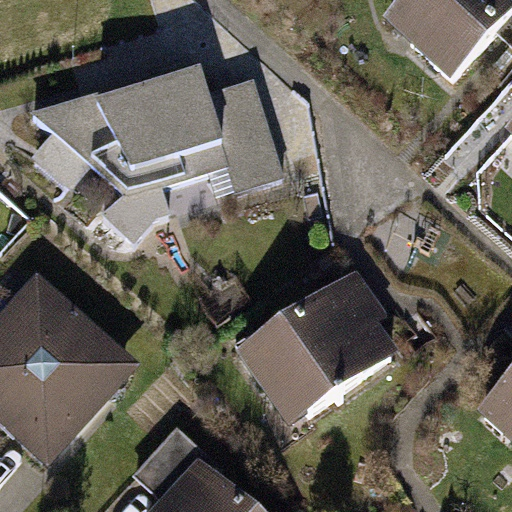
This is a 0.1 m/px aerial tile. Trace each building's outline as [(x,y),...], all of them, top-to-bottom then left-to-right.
[(511,46),(511,0),(428,0),(395,40),(466,100),(511,46)] [(125,240),(293,195),(264,86),(213,100),(207,77),(37,123),(56,194),(124,176),(133,212),(118,216),(125,240)] [(366,289),(249,367),(299,442),(417,364),(366,289)] [(147,379),(46,290),(0,342),(0,428),(59,479),(147,379)] [(511,396),(488,424),(511,445),(511,396)] [(248,511),(201,470),(162,511),(248,511)]
